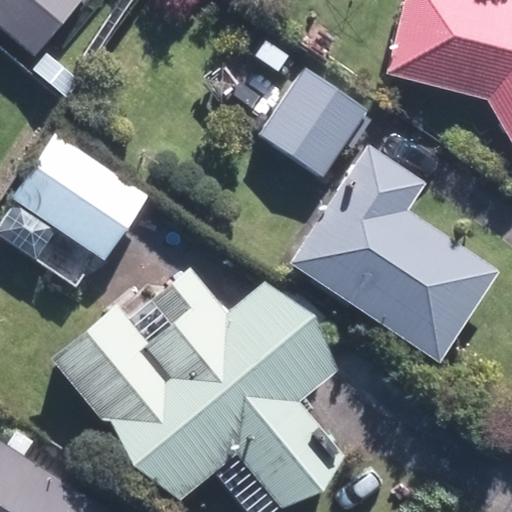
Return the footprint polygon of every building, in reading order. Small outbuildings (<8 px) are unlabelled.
[(0,0),(0,33),(30,58),(77,0),(0,0)] [(511,163),(511,3),(499,0),(397,0),(377,78),(476,103),(511,163)] [(361,112),(299,70),(253,137),(316,179),(361,112)] [(140,196),(46,135),(3,201),(0,207),(0,234),(31,255),(47,232),(97,262),(140,196)] [(430,366),(491,277),(396,213),(414,187),(359,150),(281,265),(430,366)] [(107,308),(42,361),(92,422),(99,426),(117,471),(168,506),(225,458),(269,511),(308,497),(335,459),(290,404),(328,373),(302,321),(256,285),(218,316),(181,271),(141,303),(160,327),(138,346),(107,308)] [(0,511),(96,511),(0,449),(0,511)]
